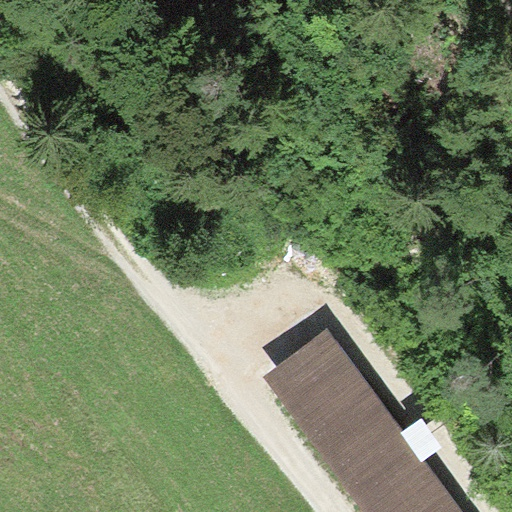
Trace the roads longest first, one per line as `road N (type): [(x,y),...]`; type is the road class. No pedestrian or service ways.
road 1 (track): [(322,511),(21,123),(0,82)]
road 2 (track): [(148,285),(0,215)]
